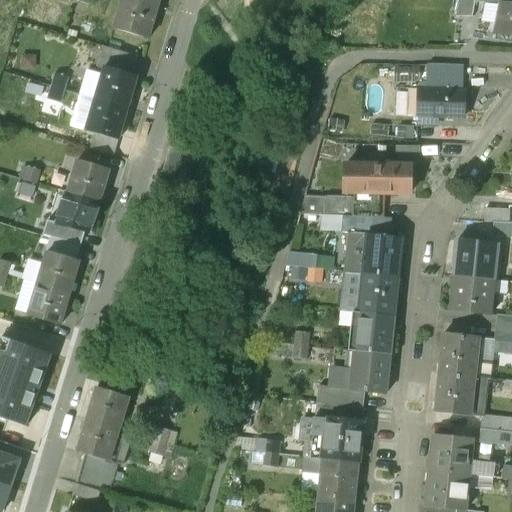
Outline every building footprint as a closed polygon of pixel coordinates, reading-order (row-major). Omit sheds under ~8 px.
[(159,0),(120,0),(113,26),(149,36),(159,0)] [(457,0),(456,15),(474,16),(475,0),(457,0)] [(511,6),(501,4),(483,2),(478,33),(497,36),(506,37),(511,38),(511,6)] [(506,37),(497,36),(496,43),(505,44),(506,37)] [(103,65),(127,72),(130,62),(133,53),(92,42),(87,60),(103,65)] [(127,72),(103,65),(94,97),(127,107),(136,75),(127,72)] [(467,68),(431,67),(430,84),(430,90),(466,92),(467,68)] [(67,75),(53,71),(50,84),(63,88),(67,75)] [(63,88),(50,84),(46,96),(59,101),(63,88)] [(466,92),(430,90),(430,84),(423,84),(423,90),(422,90),(420,118),(465,120),(467,92),(466,92)] [(127,107),(94,97),(84,128),(117,138),(127,107)] [(113,154),(117,138),(92,131),(88,147),(113,154)] [(384,158),(367,158),(367,167),(383,167),(384,158)] [(108,169),(75,159),(66,191),(99,201),(108,169)] [(25,166),(21,178),(35,182),(38,170),(25,166)] [(367,167),(345,166),(345,188),(366,188),(367,167)] [(383,167),(367,167),(366,188),(366,194),(382,195),(411,195),(411,167),(383,167)] [(35,182),(21,178),(17,190),(31,194),(35,182)] [(99,201),(66,191),(56,223),(86,232),(89,233),(99,201)] [(382,195),(366,194),(367,204),(367,205),(382,206),(382,195)] [(325,217),(325,199),(305,198),(300,216),(325,217)] [(325,199),(325,217),(343,218),(353,218),(353,204),(355,204),(356,204),(356,200),(325,199)] [(382,206),(367,205),(367,204),(356,204),(355,204),(353,204),(353,218),(381,219),(382,206)] [(486,210),(485,224),(497,224),(509,225),(510,211),(486,210)] [(353,218),(343,218),(341,234),(365,236),(390,239),(392,220),(381,219),(353,218)] [(56,223),(46,220),(41,235),(52,239),(81,247),(86,232),(56,223)] [(511,225),(509,225),(497,224),(497,237),(511,237),(511,225)] [(390,239),(365,236),(361,276),(398,280),(402,240),(390,239)] [(81,247),(52,239),(47,254),(77,263),(81,247)] [(498,246),(457,241),(454,278),(494,282),(498,246)] [(77,263),(47,254),(38,285),(71,295),(80,264),(77,263)] [(324,258),(310,257),(309,270),(323,272),(324,258)] [(11,263),(0,259),(0,273),(7,275),(11,263)] [(323,272),(309,270),(308,283),(322,285),(323,272)] [(398,280),(361,276),(357,315),(394,318),(398,280)] [(494,282),(454,278),(450,312),(490,316),(494,282)] [(71,295),(38,285),(28,317),(61,327),(71,295)] [(394,318),(357,315),(353,353),(390,357),(394,318)] [(511,317),(496,316),(495,330),(498,330),(511,332),(511,317)] [(511,332),(498,330),(497,343),(511,344),(511,332)] [(310,335),(297,333),(295,346),(309,348),(310,335)] [(479,340),(443,336),(439,375),(475,379),(479,340)] [(0,418),(26,428),(52,356),(11,342),(7,353),(0,350),(0,418)] [(309,348),(295,346),(294,360),(308,361),(309,348)] [(390,357),(353,353),(350,389),(350,391),(364,393),(386,395),(390,357)] [(475,379),(439,375),(435,413),(471,417),(475,379)] [(475,379),(471,417),(482,418),(486,380),(475,379)] [(364,393),(350,391),(350,389),(319,385),(317,404),(363,410),(364,393)] [(129,398),(96,389),(87,421),(120,431),(129,398)] [(363,410),(317,404),(316,420),(326,421),(326,420),(361,424),(363,410)] [(511,421),(482,418),(481,431),(511,434),(511,421)] [(326,421),(316,420),(312,458),(322,460),(326,421)] [(361,424),(326,420),(326,421),(322,460),(359,464),(363,424),(361,424)] [(120,431),(87,421),(78,453),(85,455),(111,462),(120,431)] [(171,432),(158,428),(154,441),(167,445),(171,432)] [(511,434),(481,431),(480,444),(511,447),(511,434)] [(474,442),(434,437),(429,472),(470,477),(472,463),(474,442)] [(280,441),(266,439),(265,453),(279,454),(280,441)] [(167,445),(154,441),(150,454),(163,458),(166,449),(167,445)] [(279,454),(265,453),(264,466),(278,468),(279,454)] [(0,484),(12,489),(21,462),(0,454),(0,484)] [(85,455),(77,485),(101,492),(106,493),(111,494),(119,464),(111,462),(85,455)] [(359,464),(322,460),(319,499),(356,503),(359,464)] [(499,466),(472,463),(470,477),(503,480),(504,470),(499,470),(499,466)] [(470,477),(429,472),(425,506),(457,510),(466,511),(470,477)] [(0,511),(2,511),(12,489),(0,484),(0,511)] [(101,492),(77,485),(74,497),(98,503),(101,492)] [(354,511),(356,503),(319,499),(317,511),(354,511)]
